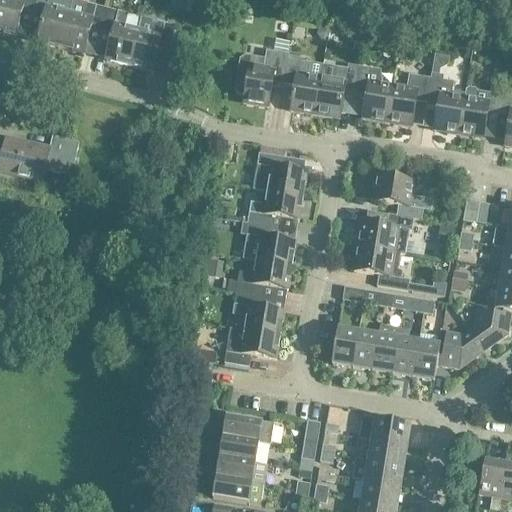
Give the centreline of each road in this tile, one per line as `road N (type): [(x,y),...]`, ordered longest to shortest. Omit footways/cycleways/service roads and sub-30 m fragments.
road 1 (residential): [(336,155),(0,67)]
road 2 (residential): [(298,394),(336,155)]
road 3 (residential): [(336,155),(356,149),(511,176)]
road 4 (residential): [(448,416),(298,394)]
